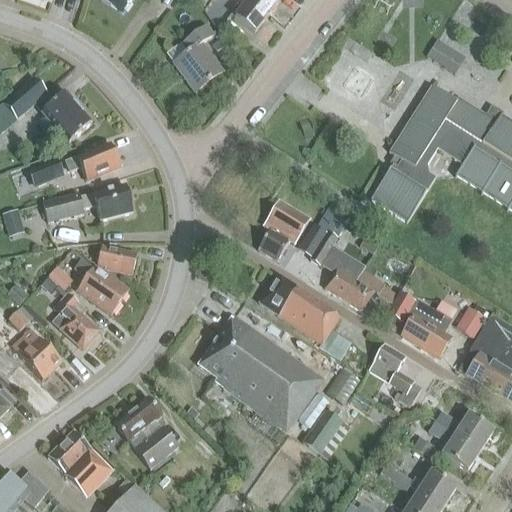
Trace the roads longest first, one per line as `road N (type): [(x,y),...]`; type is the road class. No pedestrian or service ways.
road 1 (tertiary): [(0,464),(115,380),(148,343),(175,284),(184,227)]
road 2 (tertiary): [(173,168),(105,71),(68,42),(0,15)]
road 3 (unclassified): [(173,168),(214,147),(330,0)]
road 4 (residential): [(343,312),(203,230),(184,227)]
road 5 (residential): [(511,416),(397,342)]
